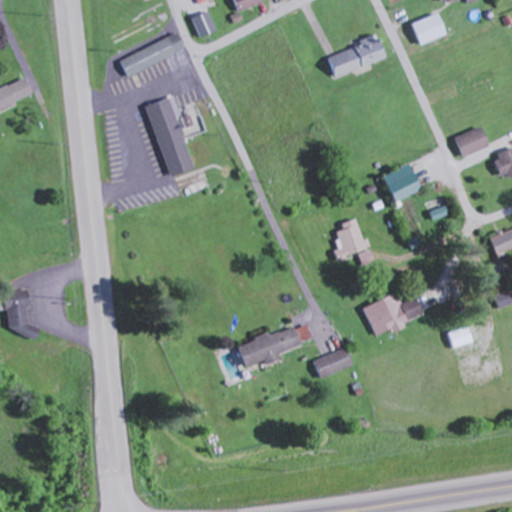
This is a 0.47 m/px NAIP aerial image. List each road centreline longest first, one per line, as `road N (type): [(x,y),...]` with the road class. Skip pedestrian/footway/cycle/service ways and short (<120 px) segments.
road 1 (residential): [(66,0),(119,511)]
road 2 (residential): [(379,0),(467,196),(482,213)]
road 3 (residential): [(251,169),(174,0)]
road 4 (residential): [(324,332),(251,169)]
road 5 (trunk): [(336,511),(511,485)]
